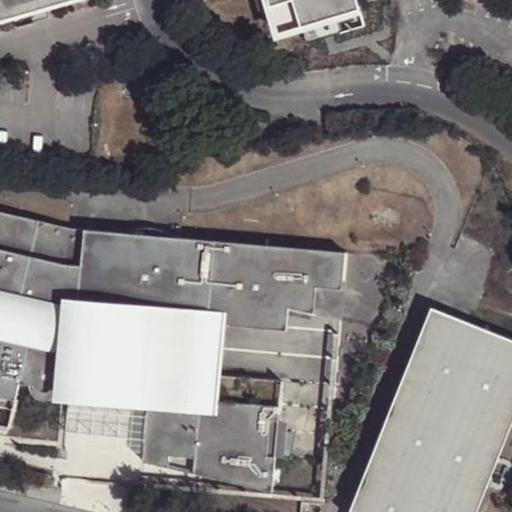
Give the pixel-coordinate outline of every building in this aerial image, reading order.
[(83,0),(0,0),(0,29),(0,30),(86,7),(83,0)] [(354,0),(261,0),(276,47),(361,20),(354,0)] [(238,297),(314,316),(317,291),(343,294),(348,256),(72,228),(38,219),(35,230),(0,221),(0,410),(9,412),(15,386),(24,386),(24,389),(27,397),(33,403),(41,405),(48,403),(54,397),(57,389),(145,398),(137,465),(269,498),(281,385),(202,377),(208,327),(212,291),(238,294),(238,297)] [(312,338),(314,316),(238,297),(238,294),(212,291),(208,327),(312,338)] [(511,335),(429,303),(348,511),(474,511),(511,416),(511,335)]
